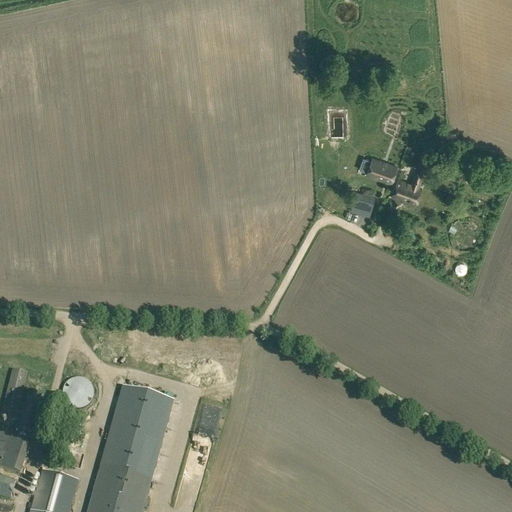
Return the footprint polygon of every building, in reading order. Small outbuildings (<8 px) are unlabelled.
[(414,169),(427,174),(433,156),(421,152),(414,169)] [(391,183),(394,184),(395,180),(393,180),(397,167),(372,159),(366,176),(391,185),(391,183)] [(391,197),(415,206),(422,188),(419,187),(423,175),(415,173),(411,184),(397,179),(397,181),(395,180),(394,184),(395,185),(391,197)] [(480,188),(496,194),(499,185),(493,183),(484,179),(480,188)] [(357,212),(370,216),(373,205),(375,197),(362,193),(359,201),(353,200),(352,205),(358,207),(357,212)] [(1,417),(18,422),(21,411),(19,411),(28,373),(12,369),(1,417)] [(63,392),(63,394),(63,395),(63,396),(63,398),(64,399),(64,400),(65,401),(66,402),(66,404),(67,405),(68,405),(69,406),(70,407),(72,408),(73,408),(74,409),(76,409),(77,409),(78,409),(80,409),(81,409),(82,409),(84,408),(85,408),(86,407),(87,406),(88,405),(89,405),(90,404),(91,402),(92,401),(92,400),(93,399),(93,398),(93,396),(94,395),(94,394),(94,392),(93,391),(93,390),(93,388),(92,387),(92,386),(91,385),(90,384),(89,383),(88,382),(87,381),(86,380),(85,380),(84,379),(82,379),(81,378),(80,378),(78,378),(77,378),(76,378),(74,379),(73,379),(72,380),(70,380),(69,381),(68,382),(67,383),(66,384),(66,385),(65,386),(64,387),(64,388),(63,390),(63,391),(63,392)] [(124,386),(88,511),(143,511),(175,401),(124,386)] [(18,428),(34,432),(40,408),(37,407),(39,400),(28,397),(26,404),(24,404),(18,428)] [(0,431),(0,467),(21,475),(32,442),(0,432),(0,431)] [(30,511),(70,511),(79,480),(42,470),(30,510),(30,511)] [(0,495),(10,499),(16,481),(0,475),(0,495)]
